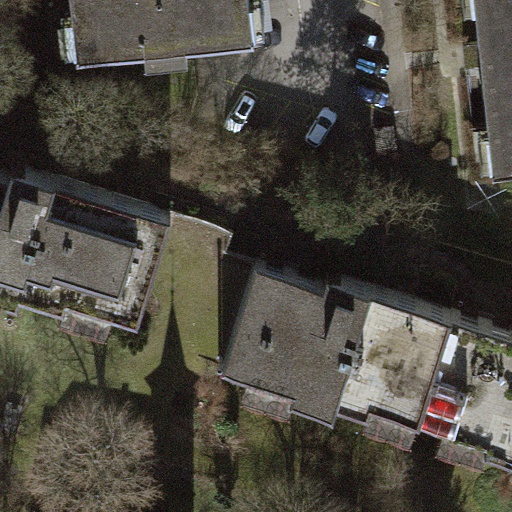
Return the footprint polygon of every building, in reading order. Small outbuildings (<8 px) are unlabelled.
[(82,0),(83,12),(67,14),(72,56),(148,47),(150,65),(195,60),(193,42),(272,33),(268,0),(82,0)] [(511,0),(465,0),(466,9),(488,7),(500,128),(482,130),(486,172),(511,169),(511,0)] [(13,171),(0,167),(0,303),(31,313),(35,300),(142,332),(179,208),(17,159),(13,171)] [(416,428),(448,315),(259,261),(227,373),(416,428)] [(511,329),(448,315),(416,428),(511,455),(511,329)]
